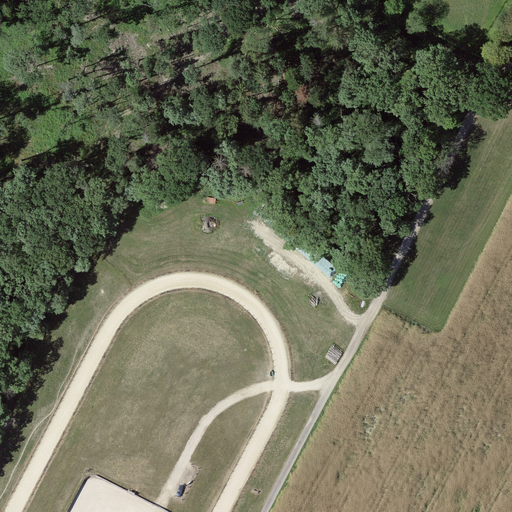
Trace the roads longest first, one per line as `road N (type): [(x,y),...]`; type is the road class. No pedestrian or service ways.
road 1 (unclassified): [(501,69),(331,385)]
road 2 (track): [(331,385),(255,390),(220,407),(199,430),(162,506)]
road 3 (track): [(331,385),(265,511)]
